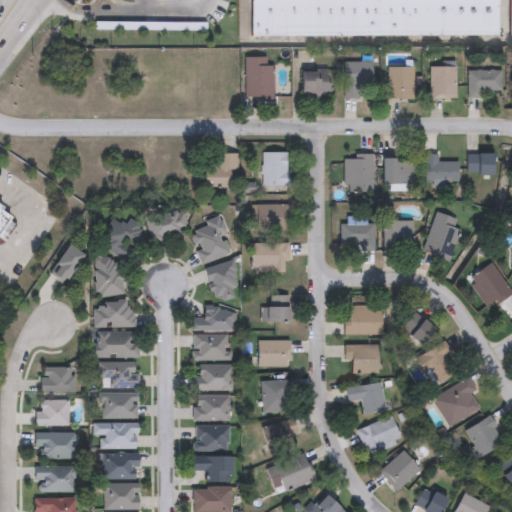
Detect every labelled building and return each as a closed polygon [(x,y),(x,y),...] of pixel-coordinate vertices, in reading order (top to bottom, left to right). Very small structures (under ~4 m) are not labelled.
[(496,36),(496,0),(251,0),(251,36),(496,36)] [(272,99),(244,99),(244,58),(267,58),(267,66),(272,66),(272,99)] [(343,97),(343,62),(371,62),(371,87),(363,87),(363,97),(343,97)] [(454,98),(429,98),(429,66),(454,66),(454,98)] [(412,98),(385,98),(386,67),(412,67),(412,98)] [(300,99),(300,70),(327,70),(327,99),(300,99)] [(466,93),(466,70),(500,70),(500,93),(466,93)] [(237,153),(237,173),(231,173),(231,188),(204,188),(204,161),(218,161),(218,153),(237,153)] [(261,186),(261,153),(288,153),(288,186),(261,186)] [(491,153),(491,175),(465,175),(465,153),(491,153)] [(437,161),(457,161),(457,181),(423,181),(423,154),(437,154),(437,161)] [(371,155),(371,192),(343,192),(343,155),(371,155)] [(380,184),(380,158),(412,158),(412,184),(380,184)] [(288,204),(288,231),(251,231),(251,204),(288,204)] [(0,207),(1,208),(0,209),(0,210),(9,217),(0,229),(0,207)] [(185,238),(149,241),(146,216),(182,212),(185,238)] [(422,253),(435,213),(461,221),(448,261),(422,253)] [(126,263),(97,246),(115,216),(140,231),(130,249),(133,251),(126,263)] [(338,224),(346,224),(346,217),(364,217),(364,223),(372,223),(373,251),(339,252),(338,224)] [(205,227),(203,222),(217,218),(229,255),(200,264),(189,232),(205,227)] [(379,250),(379,221),(411,221),(411,250),(379,250)] [(286,243),(286,269),(250,269),(250,243),(286,243)] [(81,257),(67,247),(48,275),(62,285),(81,257)] [(123,296),(93,298),(91,260),(112,259),(112,264),(121,263),(123,296)] [(203,268),(232,262),(237,288),(231,289),(233,299),(209,303),(203,268)] [(509,292),(486,307),(467,278),(490,263),(509,292)] [(286,297),(286,322),(259,322),(259,307),(269,307),(269,297),(286,297)] [(135,328),(91,328),(91,303),(126,303),(126,311),(135,311),(135,328)] [(343,334),(343,306),(380,306),(380,334),(343,334)] [(232,310),(232,332),(190,332),(190,318),(201,318),(201,310),(232,310)] [(419,346),(399,328),(414,312),(433,330),(419,346)] [(94,333),(137,333),(137,359),(94,359),(94,333)] [(191,361),(191,336),(229,336),(229,361),(191,361)] [(256,367),(256,340),(288,340),(288,367),(256,367)] [(415,359),(442,341),(450,353),(446,356),(456,372),(433,387),(415,359)] [(350,374),(350,361),(343,361),(343,345),(376,345),(376,374),(350,374)] [(97,363),(136,364),(135,389),(106,389),(106,381),(97,380),(97,363)] [(231,392),(192,392),(192,366),(231,366),(231,392)] [(72,394),(39,394),(39,368),(72,368),(72,394)] [(475,390),(469,393),(478,409),(447,427),(431,398),(467,377),(475,390)] [(261,413),(261,381),(289,381),(289,413),(261,413)] [(344,387),(380,383),(383,412),(361,415),(359,400),(346,402),(344,387)] [(136,419),(100,419),(100,394),(136,394),(136,419)] [(193,422),(193,396),(228,396),(228,422),(193,422)] [(66,427),(36,427),(36,401),(66,401),(66,427)] [(362,448),(354,431),(388,416),(400,442),(369,456),(365,447),(362,448)] [(462,432),(487,416),(504,444),(478,459),(462,432)] [(260,427),(292,419),(295,432),(290,433),(293,449),(267,455),(260,427)] [(92,437),(92,425),(136,425),(136,450),(99,450),(99,437),(92,437)] [(228,427),(228,452),(193,452),(193,427),(228,427)] [(75,460),(39,460),(39,449),(33,449),(33,434),(75,434),(75,460)] [(418,470),(395,491),(378,473),(401,452),(418,470)] [(511,487),(511,488),(493,467),(511,452),(511,453),(511,487)] [(313,479),(275,494),(264,470),(302,454),(313,479)] [(137,480),(102,480),(102,455),(137,455),(137,480)] [(228,457),(228,483),(202,483),(202,472),(191,472),(191,457),(228,457)] [(73,493),(34,493),(34,468),(73,468),(73,493)] [(103,511),(103,485),(137,485),(137,511),(103,511)] [(438,511),(422,511),(412,506),(422,488),(445,501),(438,511)] [(229,489),(229,511),(191,511),(191,489),(229,489)] [(303,511),(322,493),(341,511),(303,511)] [(485,511),(452,511),(461,494),(488,507),(485,511)] [(33,511),(33,499),(75,499),(75,511),(33,511)]
